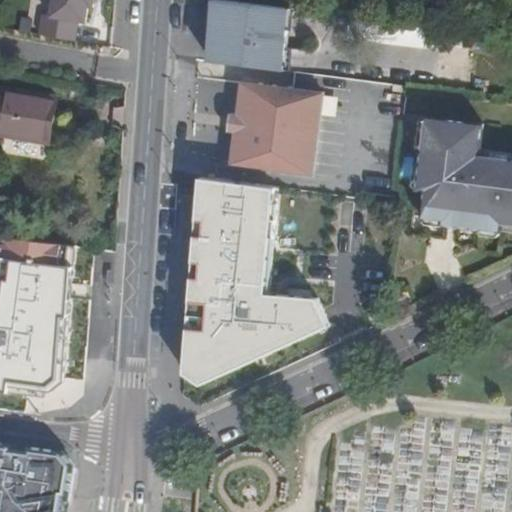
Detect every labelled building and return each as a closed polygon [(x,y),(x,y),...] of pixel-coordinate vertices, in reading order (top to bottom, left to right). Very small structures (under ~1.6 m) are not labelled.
[(52,0),(45,37),(80,43),(83,24),(96,26),(100,0),(52,0)] [(278,20),(236,15),(231,50),(273,55),(278,20)] [(239,115),(237,131),(233,164),(315,175),(326,93),(298,90),(291,89),(243,83),(239,115)] [(56,99),(3,90),(0,105),(0,133),(48,143),(56,99)] [(445,221),(447,221),(449,198),(463,199),(460,223),(502,229),(503,222),(511,223),(511,158),(480,154),(485,121),(443,115),(430,113),(421,187),(428,188),(425,208),(424,215),(445,218),(445,221)] [(237,131),(239,115),(231,114),(229,130),(237,131)] [(447,221),(460,223),(463,199),(449,198),(447,221)] [(358,212),(273,201),(270,228),(314,234),(311,259),(351,264),(358,212)] [(23,240),(0,236),(0,267),(15,269),(9,311),(48,316),(53,282),(60,283),(63,262),(37,259),(38,251),(22,250),(23,240)] [(166,262),(162,316),(201,319),(206,268),(166,262)] [(114,271),(107,271),(106,284),(113,285),(114,271)] [(310,290),(312,282),(235,272),(231,303),(280,308),(281,303),(299,305),(301,289),(310,290)] [(49,342),(0,334),(0,373),(44,378),(49,342)] [(64,397),(76,408),(95,385),(83,375),(64,397)] [(0,511),(72,511),(79,474),(69,459),(32,453),(32,457),(20,456),(21,452),(13,451),(13,455),(0,453),(0,511)]
